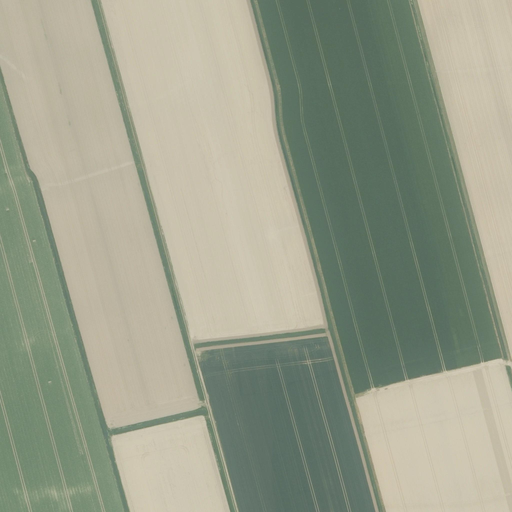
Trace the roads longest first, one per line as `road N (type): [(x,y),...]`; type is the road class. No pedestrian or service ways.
road 1 (track): [(511,366),(415,0)]
road 2 (track): [(235,511),(191,342)]
